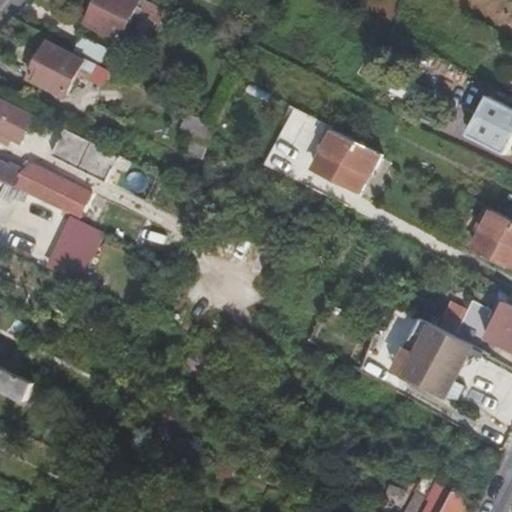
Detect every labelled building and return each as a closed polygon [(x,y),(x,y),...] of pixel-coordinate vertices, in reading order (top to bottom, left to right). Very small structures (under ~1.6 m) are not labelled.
[(165,22),(172,8),(155,0),(143,0),(144,0),(143,0),(101,0),(91,21),(124,38),(142,3),(155,10),(153,15),(165,22)] [(269,24),(278,6),(266,0),(262,0),(255,15),(269,24)] [(84,34),(77,50),(103,64),(111,48),(84,34)] [(77,50),(52,37),(33,76),(67,95),(80,70),(108,84),(115,70),(103,64),(77,50)] [(511,103),(492,93),(472,131),(507,149),(511,140),(511,103)] [(1,95),(0,96),(0,136),(5,139),(8,132),(16,136),(27,141),(28,139),(40,115),(1,95)] [(216,138),(222,126),(195,112),(187,128),(201,136),(193,152),(207,158),(216,138)] [(314,149),(325,128),(309,119),(298,140),(314,149)] [(131,169),(136,160),(99,141),(70,127),(57,154),(86,167),(108,178),(112,180),(120,163),(131,169)] [(382,154),(328,128),(319,145),(323,148),(314,165),(359,187),(371,165),(375,167),(382,154)] [(8,132),(5,139),(12,143),(16,136),(8,132)] [(0,176),(79,216),(91,191),(35,163),(24,172),(0,160),(0,176)] [(0,188),(16,197),(20,187),(0,177),(0,188)] [(511,218),(491,208),(481,225),(485,228),(476,245),(511,262),(511,218)] [(49,264),(86,280),(106,232),(70,217),(49,264)] [(511,346),(511,300),(505,297),(488,335),(511,346)] [(418,323),(395,378),(451,402),(474,346),(418,323)] [(0,382),(31,398),(40,379),(0,360),(0,382)] [(347,388),(339,384),(333,394),(343,398),(347,388)] [(463,511),(472,496),(445,481),(439,492),(451,500),(443,511),(463,511)] [(481,501),(483,495),(475,491),(472,497),(481,501)]
